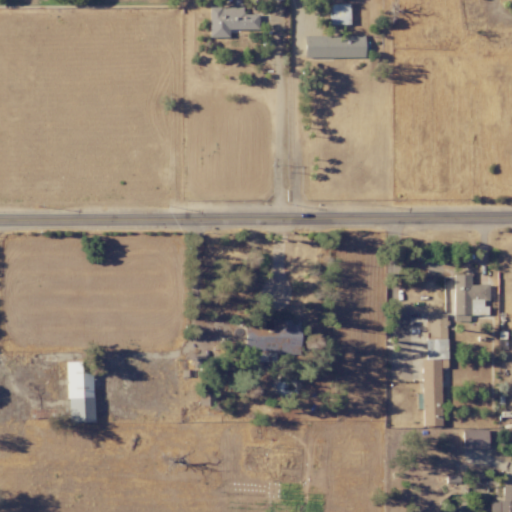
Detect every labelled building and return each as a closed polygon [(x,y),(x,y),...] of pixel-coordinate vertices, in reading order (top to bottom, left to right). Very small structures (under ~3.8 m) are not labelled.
[(328,25),(348,25),(347,4),(328,4),(328,25)] [(257,15),(242,14),(242,8),(208,7),(207,37),(228,38),(228,29),(257,30),(257,15)] [(363,36),(303,35),(303,57),(363,58),(363,36)] [(452,322),(468,321),(468,315),(486,315),(486,304),(487,304),(487,285),(469,285),(469,273),(452,273),(452,322)] [(444,314),(424,315),(425,336),(445,336),(444,314)] [(297,354),(298,320),(271,319),(270,330),(262,330),(262,321),(243,320),(242,353),(297,354)] [(419,359),(421,426),(440,426),(438,368),(445,367),(445,339),(422,340),(423,359),(419,359)] [(65,363),(67,422),(91,422),(90,362),(65,363)] [(486,429),(460,430),(461,449),(486,449),(486,429)] [(511,511),(511,485),(501,485),(501,501),(489,501),(488,511),(511,511)]
